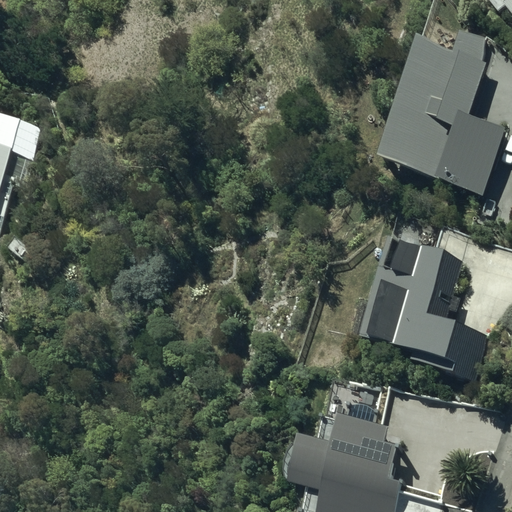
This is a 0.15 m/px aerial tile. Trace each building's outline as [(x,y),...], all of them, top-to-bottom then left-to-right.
[(511,0),(489,0),(486,3),(499,18),(505,12),(511,19),(511,0)] [(461,38),(454,60),(423,50),(422,49),(381,172),(484,204),(488,190),(507,132),(473,122),(489,71),(486,70),(482,69),(489,46),(461,38)] [(0,243),(2,244),(17,185),(8,183),(23,126),(28,127),(31,116),(9,111),(5,125),(0,123),(0,243)] [(395,249),(390,248),(373,314),(363,311),(354,346),(372,351),(371,354),(422,367),(420,374),(476,389),(489,340),(447,329),(464,267),(462,267),(469,241),(445,234),(438,262),(432,260),(439,235),(401,225),(395,249)] [(399,511),(405,494),(394,494),(400,457),(388,455),(392,438),(375,435),(377,420),(353,416),(350,432),(343,431),(340,458),(301,453),(295,501),(310,503),(308,511),(399,511)]
